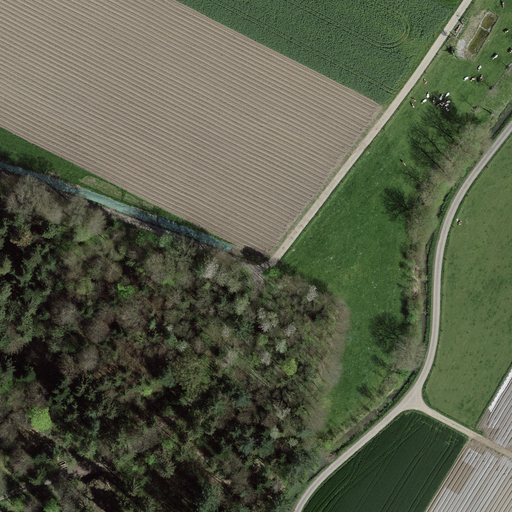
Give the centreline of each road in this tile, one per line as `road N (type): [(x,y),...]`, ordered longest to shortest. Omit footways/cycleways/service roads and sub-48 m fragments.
road 1 (unclassified): [(511,125),(452,209),(439,252),(435,334),(417,388),(318,480),(296,511)]
road 2 (track): [(263,269),(234,346),(177,415),(130,446),(0,497)]
road 3 (track): [(467,0),(263,269)]
road 4 (track): [(263,269),(0,170)]
